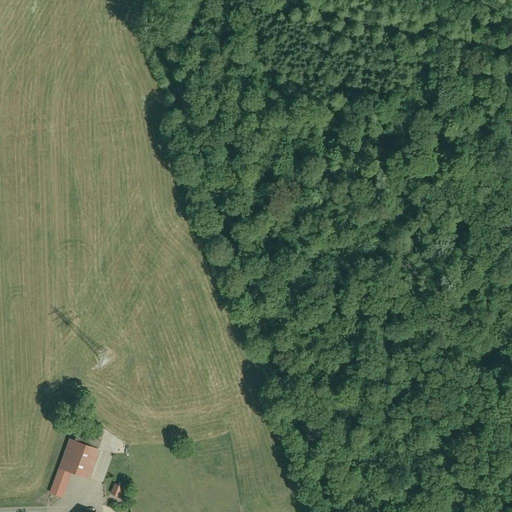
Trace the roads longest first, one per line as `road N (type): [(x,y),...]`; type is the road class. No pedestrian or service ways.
road 1 (track): [(180,0),(165,43),(339,511)]
road 2 (track): [(511,51),(286,0)]
